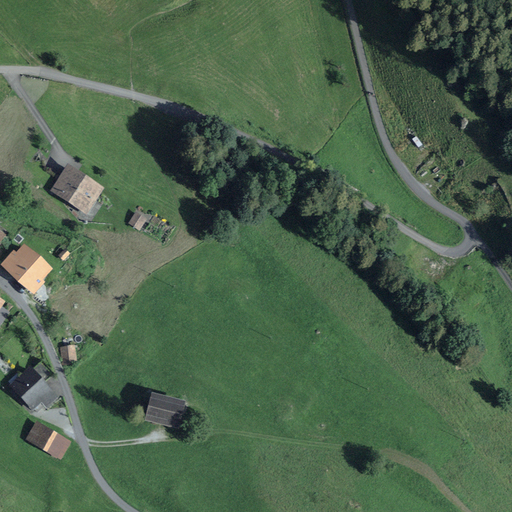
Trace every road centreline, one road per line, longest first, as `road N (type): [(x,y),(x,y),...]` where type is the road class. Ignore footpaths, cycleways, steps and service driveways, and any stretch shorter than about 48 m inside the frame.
road 1 (unclassified): [(347,0),(392,157),(427,199),(473,232),(457,252),(262,143),(178,107),(45,71),(0,69)]
road 2 (unclassified): [(0,281),(38,324),(93,464),(132,511)]
